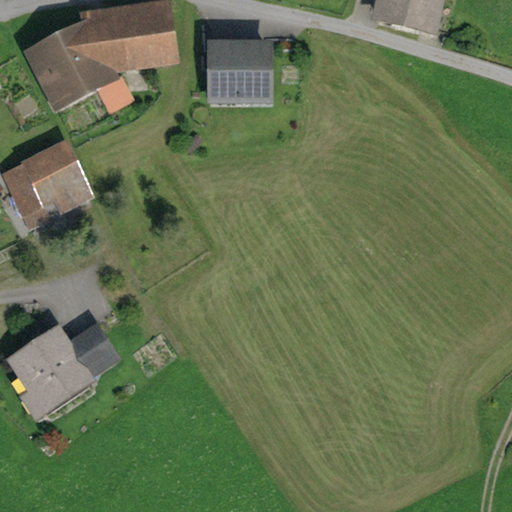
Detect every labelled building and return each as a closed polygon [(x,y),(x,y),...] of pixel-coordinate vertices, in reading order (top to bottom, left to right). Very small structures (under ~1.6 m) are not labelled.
[(370,0),(366,24),(431,38),(439,0),(370,0)] [(96,29),(42,55),(67,119),(134,92),(128,72),(190,66),(177,5),(96,10),(96,29)] [(272,39),(207,39),(207,103),(272,103),(272,39)] [(79,149),(11,180),(34,230),(102,199),(79,149)] [(63,329),(10,361),(29,394),(19,401),(33,425),(99,386),(92,375),(116,360),(99,331),(74,346),(63,329)]
